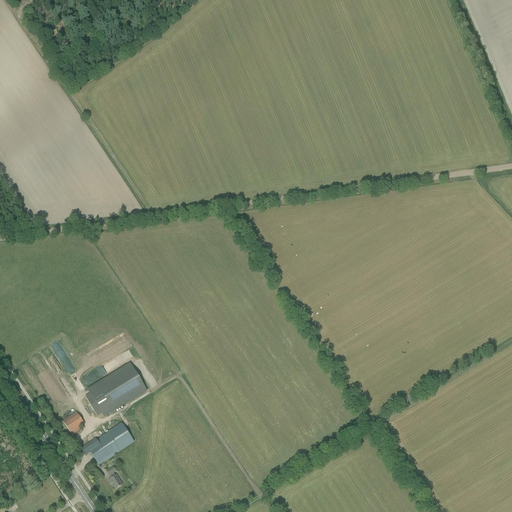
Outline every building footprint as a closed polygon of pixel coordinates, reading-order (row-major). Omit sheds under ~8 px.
[(146,391),(130,364),(87,391),(89,395),(85,397),(96,416),(101,413),(103,417),(146,391)] [(29,374),(24,377),(29,385),(34,381),(29,374)] [(62,422),(64,425),(72,436),(76,434),(75,433),(82,429),(79,426),(83,423),(76,413),(62,422)] [(92,435),(82,442),(78,445),(85,456),(90,453),(98,465),(133,442),(121,424),(96,441),(92,435)] [(102,435),(107,431),(103,425),(98,428),(102,435)] [(113,468),(110,469),(106,472),(109,476),(111,478),(108,480),(110,484),(111,484),(115,490),(122,485),(115,475),(115,476),(113,473),(115,472),(113,468)]
